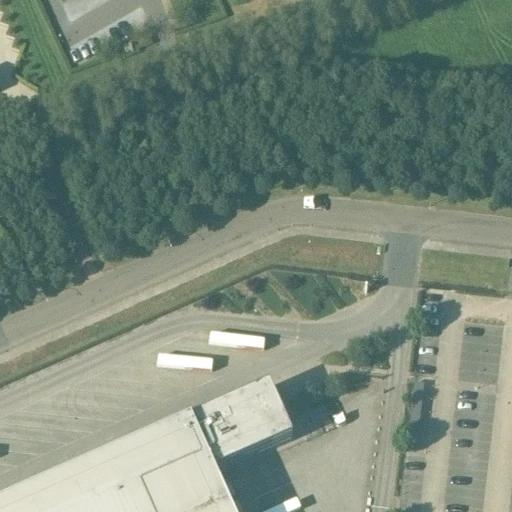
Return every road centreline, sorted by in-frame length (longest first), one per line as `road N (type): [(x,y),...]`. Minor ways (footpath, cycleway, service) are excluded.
road 1 (unclassified): [(511,236),(284,216),(0,339)]
road 2 (unclassified): [(0,136),(365,0)]
